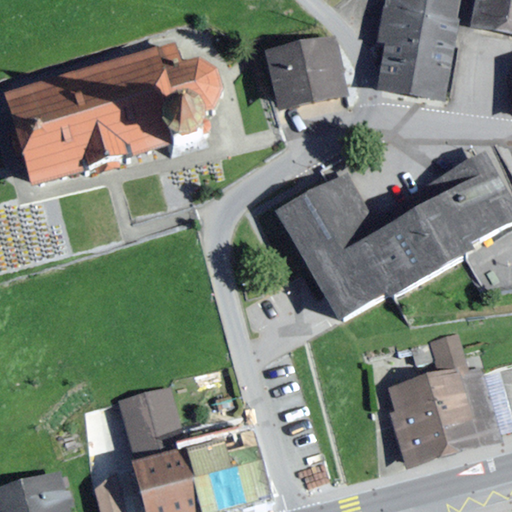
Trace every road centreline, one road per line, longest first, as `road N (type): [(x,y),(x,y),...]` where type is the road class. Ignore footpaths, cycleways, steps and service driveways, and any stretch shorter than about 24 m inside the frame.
road 1 (unclassified): [(362,125),(282,167),(227,215),(217,249),(225,302),(292,511)]
road 2 (secondary): [(356,511),(511,468)]
road 3 (residential): [(362,125),(511,128)]
road 4 (unclassified): [(313,0),(356,49),(362,125)]
